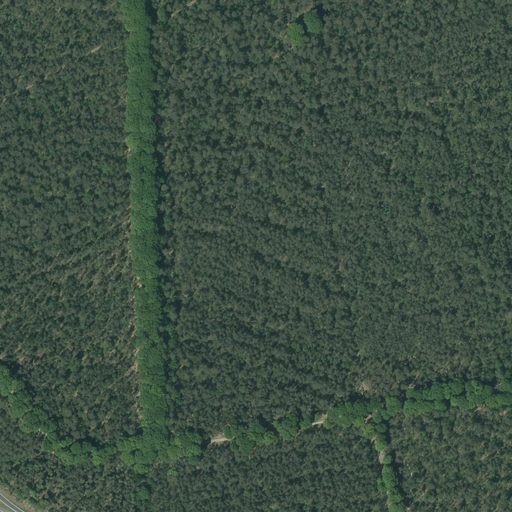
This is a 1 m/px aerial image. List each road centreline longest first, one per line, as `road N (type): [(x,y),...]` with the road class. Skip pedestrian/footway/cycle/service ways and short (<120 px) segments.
road 1 (track): [(132,0),(156,448)]
road 2 (track): [(369,411),(282,0)]
road 3 (track): [(0,102),(198,0)]
road 4 (track): [(156,448),(369,411)]
